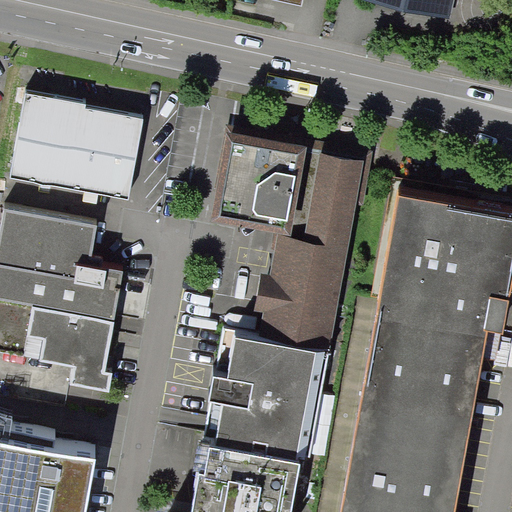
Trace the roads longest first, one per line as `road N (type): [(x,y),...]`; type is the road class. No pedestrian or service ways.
road 1 (secondary): [(0,12),(368,94),(511,135)]
road 2 (secondary): [(511,100),(61,0)]
road 3 (residential): [(121,511),(171,230)]
road 4 (unknown): [(140,404),(0,370)]
road 5 (residential): [(491,511),(511,381)]
